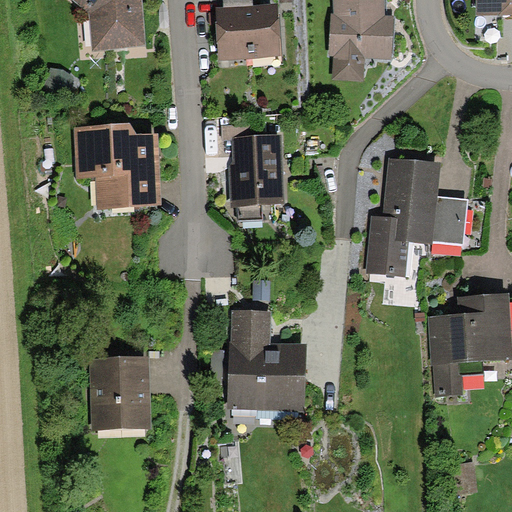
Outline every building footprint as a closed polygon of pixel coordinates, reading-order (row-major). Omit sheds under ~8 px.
[(71,0),(91,17),(93,53),(145,49),(141,0),(71,0)] [(333,0),(334,16),(332,16),(330,58),(334,58),(333,82),(364,84),(365,62),(393,63),(395,21),(385,20),(384,0),(333,0)] [(511,0),(477,0),(477,18),(511,18),(511,0)] [(280,9),(217,12),(219,63),(282,60),(280,9)] [(52,71),(43,91),(66,100),(74,80),(52,71)] [(96,182),(97,212),(161,211),(159,141),(137,141),(132,132),(77,133),(78,182),(96,182)] [(286,210),(283,140),(227,142),(230,212),(286,210)] [(442,168),(391,163),(385,219),(372,218),(366,276),(407,280),(410,247),(434,249),(434,244),(465,248),(470,203),(438,200),(442,168)] [(509,298),(457,300),(457,319),(429,320),(431,367),(435,367),(435,398),(463,398),(462,364),(511,362),(509,298)] [(232,315),(228,412),(306,415),(308,348),(270,347),(271,316),(232,315)] [(150,363),(91,364),(93,433),(152,432),(150,363)]
